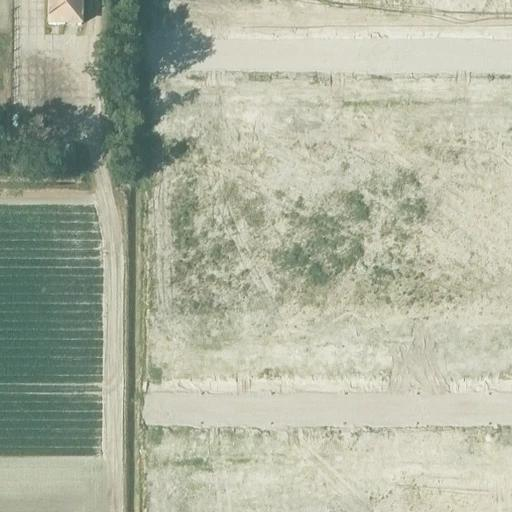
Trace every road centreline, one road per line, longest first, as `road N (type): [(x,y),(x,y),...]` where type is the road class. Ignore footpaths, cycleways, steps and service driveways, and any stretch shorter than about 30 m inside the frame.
road 1 (unclassified): [(141,54),(511,55)]
road 2 (unclassified): [(141,407),(511,407)]
